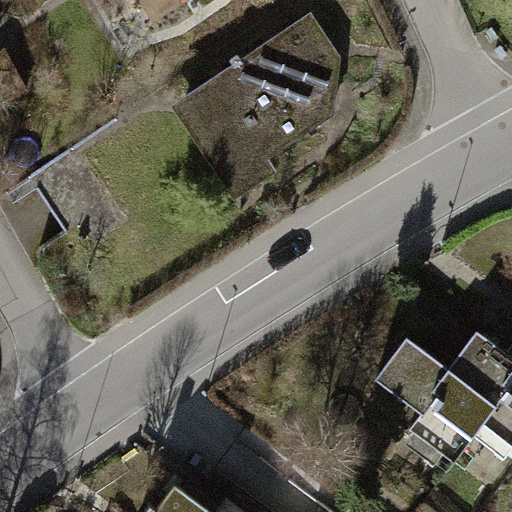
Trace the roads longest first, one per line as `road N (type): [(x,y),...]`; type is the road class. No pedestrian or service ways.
road 1 (residential): [(66,402),(508,137)]
road 2 (residential): [(508,137),(445,0)]
road 3 (residential): [(66,402),(0,284)]
